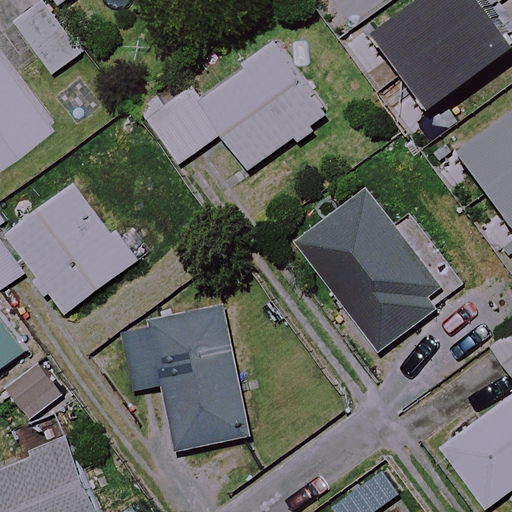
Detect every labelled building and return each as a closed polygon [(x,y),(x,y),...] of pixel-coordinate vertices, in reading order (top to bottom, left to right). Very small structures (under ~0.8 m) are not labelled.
[(491,1),(490,0),(422,0),(432,24),(491,1)] [(83,55),(47,4),(18,25),(54,76),(83,55)] [(249,174),(295,139),(298,143),(316,129),(313,125),(326,115),(275,49),(207,102),(191,81),(143,118),(182,168),(221,138),(249,174)] [(0,165),(54,125),(0,54),(0,165)] [(480,103),(457,68),(405,102),(427,137),(480,103)] [(371,140),(345,110),(317,134),(342,164),(371,140)] [(511,210),(511,122),(476,142),(511,210)] [(137,265),(78,183),(9,233),(68,314),(137,265)] [(462,286),(395,194),(325,244),(406,355),(469,309),(456,291),(462,286)] [(26,276),(0,239),(0,225),(3,224),(0,220),(0,292),(1,294),(26,276)] [(153,327),(122,335),(136,392),(167,384),(183,452),(256,434),(225,306),(152,324),(153,327)] [(0,370),(26,353),(0,315),(0,370)] [(511,335),(491,350),(511,378),(511,335)] [(488,509),(511,492),(511,399),(444,448),(488,509)] [(101,511),(67,439),(0,470),(0,511),(101,511)]
